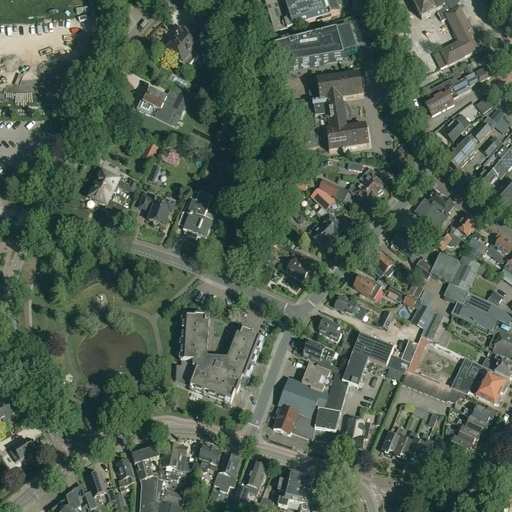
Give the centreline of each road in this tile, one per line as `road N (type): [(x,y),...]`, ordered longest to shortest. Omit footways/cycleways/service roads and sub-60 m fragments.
road 1 (residential): [(300,317),(38,222)]
road 2 (secondary): [(38,222),(11,295),(14,344),(71,448)]
road 3 (secondary): [(136,29),(38,222)]
road 4 (residential): [(300,317),(428,170)]
road 5 (secondary): [(71,448),(175,429),(245,449)]
road 6 (residential): [(418,139),(376,0)]
road 7 (residential): [(245,449),(300,317)]
road 8 (secondary): [(245,449),(357,482),(370,495)]
road 9 (unknown): [(394,61),(370,66),(353,20),(296,34)]
road 10 (residential): [(370,495),(450,494),(489,463)]
